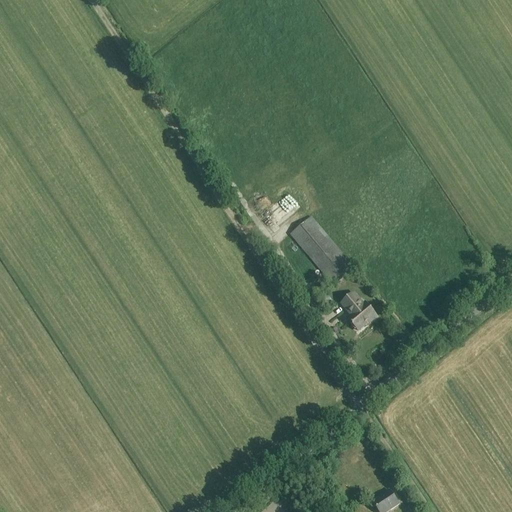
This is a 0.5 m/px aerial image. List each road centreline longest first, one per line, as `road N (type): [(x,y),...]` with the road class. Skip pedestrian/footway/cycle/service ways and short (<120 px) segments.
road 1 (track): [(361,407),(90,0)]
road 2 (tertiary): [(239,511),(511,281)]
road 3 (track): [(361,407),(430,511)]
